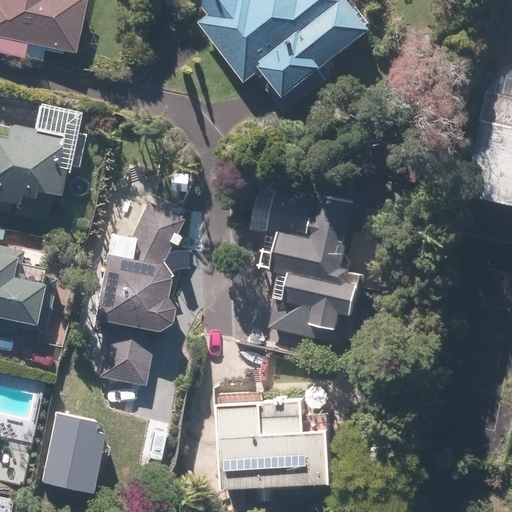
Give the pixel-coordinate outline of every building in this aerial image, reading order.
[(0,0),(0,36),(71,52),(82,0),(0,0)] [(197,0),(209,15),(198,24),(245,82),(254,75),(284,113),(330,76),(323,68),(371,29),(347,0),(197,0)] [(511,61),(511,64),(511,98),(487,93),(466,196),(511,205),(511,61)] [(6,128),(3,143),(0,142),(0,200),(44,208),(46,195),(55,197),(60,168),(52,167),(57,137),(6,128)] [(335,329),(338,312),(352,315),(357,285),(343,283),(356,206),(260,190),(254,228),(278,232),(272,271),(279,272),(269,330),(309,337),(311,325),(335,329)] [(193,269),(193,250),(162,250),(176,220),(144,205),(128,237),(106,234),(104,256),(90,319),(107,323),(100,356),(95,377),(140,387),(152,333),(154,332),(155,332),(156,331),(157,331),(158,330),(159,329),(160,328),(161,328),(162,327),(162,326),(163,325),(164,324),(164,323),(165,322),(165,320),(166,319),(166,318),(166,317),(167,316),(167,314),(167,313),(167,312),(167,311),(166,310),(166,308),(166,307),(166,306),(165,305),(165,304),(164,303),(163,302),(163,301),(162,300),(161,299),(160,298),(166,269),(193,269)] [(0,247),(0,315),(32,321),(39,283),(6,277),(11,249),(0,247)] [(305,434),(303,399),(220,404),(224,488),(330,482),(327,433),(305,434)]
